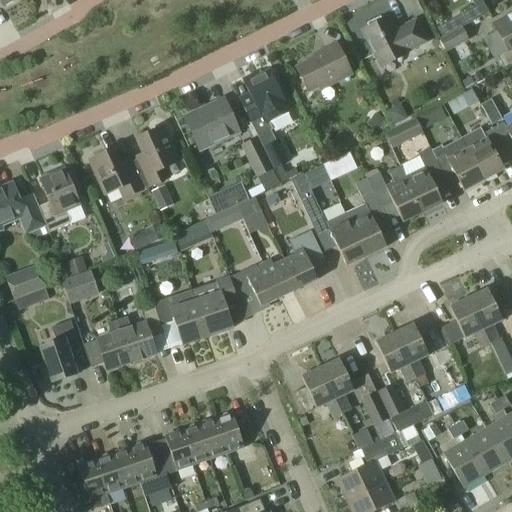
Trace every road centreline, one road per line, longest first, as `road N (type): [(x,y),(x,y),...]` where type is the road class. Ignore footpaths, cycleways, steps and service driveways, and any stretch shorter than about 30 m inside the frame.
road 1 (residential): [(0,146),(106,110),(344,0)]
road 2 (residential): [(34,430),(255,362)]
road 3 (residential): [(255,362),(372,305),(406,279)]
road 4 (residential): [(317,511),(255,362)]
road 5 (residential): [(406,279),(417,246),(511,195)]
